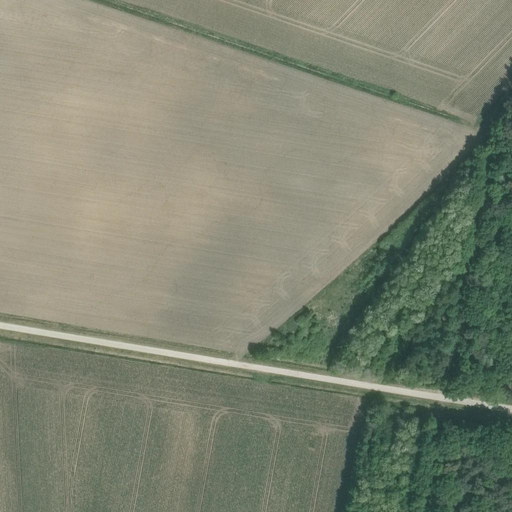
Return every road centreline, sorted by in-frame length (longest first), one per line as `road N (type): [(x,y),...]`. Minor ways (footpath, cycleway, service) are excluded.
road 1 (unclassified): [(511,409),(0,325)]
road 2 (unknown): [(422,511),(497,119),(511,94)]
